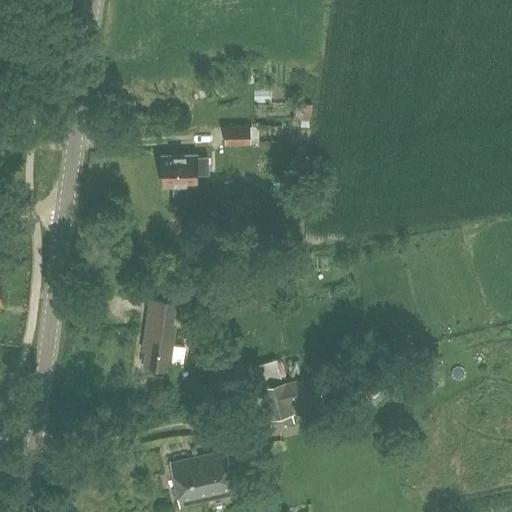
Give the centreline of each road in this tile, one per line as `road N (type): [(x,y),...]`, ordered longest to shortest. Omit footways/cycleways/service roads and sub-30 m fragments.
road 1 (tertiary): [(29,511),(70,199)]
road 2 (tertiary): [(70,199),(94,0)]
